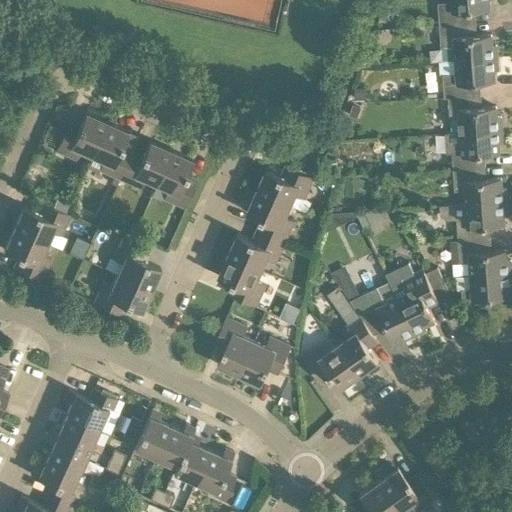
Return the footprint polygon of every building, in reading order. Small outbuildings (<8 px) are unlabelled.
[(438,3),(439,26),(470,24),(469,12),(490,10),(489,0),(451,0),(452,2),(438,3)] [(455,48),(456,61),(497,58),(496,45),(492,45),(492,35),(470,36),(470,24),(439,26),(441,48),(455,48)] [(381,64),(377,56),(371,51),(364,65),(381,64)] [(444,98),(474,96),(473,83),(495,82),(494,71),(498,71),(497,58),(456,61),(442,62),(444,98)] [(367,99),(366,88),(354,89),(355,100),(367,99)] [(475,108),(474,96),(444,98),(444,99),(448,98),(450,120),(459,119),(460,132),(444,133),(444,134),(502,130),(501,117),(497,117),(497,107),(475,108)] [(357,116),(359,107),(350,104),(347,114),(357,116)] [(106,122),(85,113),(76,132),(66,128),(69,123),(68,122),(55,151),(76,160),(80,151),(91,156),(106,122)] [(119,152),(128,132),(106,122),(91,156),(102,161),(98,170),(119,179),(130,156),(119,152)] [(453,169),(479,168),(478,156),(500,154),(499,143),(503,143),(502,130),(444,134),(446,154),(452,153),(453,169)] [(171,151),(149,141),(140,161),(130,156),(119,179),(140,188),(144,180),(155,185),(171,151)] [(167,190),(163,199),(184,208),(196,180),(196,179),(193,184),(184,180),(192,160),(171,151),(155,185),(167,190)] [(286,178),(266,169),(257,191),(290,206),(295,195),(304,199),(314,178),(290,168),(286,178)] [(480,180),(479,168),(453,169),(455,192),(464,191),(465,204),(439,205),(439,206),(465,205),(507,202),(506,189),(502,189),(501,178),(480,180)] [(247,213),(267,221),(262,232),(285,242),(294,222),(285,218),(290,206),(257,191),(247,213)] [(458,241),(484,239),(483,227),(505,226),(504,215),(508,215),(507,202),(465,205),(439,206),(439,215),(445,220),(456,219),(458,241)] [(317,203),(312,214),(323,219),(327,208),(317,203)] [(22,207),(13,228),(47,244),(52,232),(61,236),(70,215),(47,205),(42,216),(22,207)] [(356,216),(355,213),(354,211),(327,213),(322,232),(356,216)] [(365,212),(355,213),(356,216),(361,227),(370,223),(365,212)] [(18,270),(35,277),(42,280),(51,259),(42,255),(47,244),(13,228),(3,250),(23,259),(18,270)] [(262,232),(257,242),(238,233),(228,255),(262,271),(267,259),(275,263),(285,242),(262,232)] [(151,290),(160,268),(140,259),(145,249),(122,239),(113,259),(122,263),(117,275),(151,290)] [(484,239),(458,241),(452,241),(453,264),(469,263),(470,276),(511,273),(511,261),(507,261),(507,250),(485,251),(484,239)] [(228,255),(218,277),(238,285),(233,297),(256,307),(265,286),(257,282),(262,271),(228,255)] [(435,322),(428,308),(440,303),(425,273),(422,267),(413,271),(409,262),(385,273),(391,285),(415,335),(427,330),(425,326),(435,322)] [(437,267),(425,273),(440,303),(452,297),(437,267)] [(511,276),(511,273),(470,276),(457,277),(457,291),(461,290),(462,301),(510,297),(509,287),(511,286),(511,276)] [(151,290),(117,275),(112,286),(107,284),(98,305),(126,318),(127,317),(117,312),(121,303),(141,311),(151,290)] [(361,317),(360,317),(373,335),(385,329),(392,342),(402,337),(404,341),(415,335),(391,285),(379,291),(377,287),(349,301),(361,317)] [(327,294),(333,303),(344,296),(337,286),(327,294)] [(373,335),(360,317),(342,330),(348,338),(337,345),(359,375),(378,362),(366,344),(375,337),(373,335)] [(243,336),(246,328),(226,319),(216,342),(226,346),(218,365),(240,374),(254,341),(243,336)] [(280,371),(292,346),(269,337),(266,346),(254,341),(240,374),(262,384),(270,365),(280,371)] [(303,358),(318,378),(327,371),(340,389),(359,375),(337,345),(328,352),(322,344),(303,358)] [(0,413),(9,394),(0,389),(0,385),(6,373),(0,370),(0,413)] [(116,400),(93,389),(92,388),(88,398),(72,391),(67,401),(72,403),(66,415),(98,429),(107,408),(112,410),(116,400)] [(155,458),(167,431),(169,426),(157,420),(159,416),(150,413),(152,409),(151,409),(133,448),(155,458)] [(464,429),(486,421),(482,412),(461,420),(464,429)] [(57,425),(53,433),(89,449),(98,429),(66,415),(60,426),(57,425)] [(173,473),(191,433),(192,431),(183,427),(181,431),(169,426),(167,431),(155,458),(175,467),(173,472),(173,473)] [(194,482),(209,450),(197,444),(198,441),(190,437),(195,428),(194,428),(192,431),(191,433),(173,473),(194,482)] [(79,471),(89,449),(53,433),(49,431),(49,432),(52,434),(48,442),(52,444),(47,456),(79,471)] [(128,432),(123,434),(120,439),(129,443),(130,444),(134,435),(133,434),(128,432)] [(444,456),(435,443),(424,451),(433,463),(444,456)] [(125,454),(124,454),(113,449),(108,459),(121,464),(125,454)] [(216,492),(214,496),(225,501),(236,477),(225,472),(234,452),(233,452),(231,455),(223,452),(221,455),(209,450),(194,482),(216,492)] [(30,473),(30,474),(51,485),(46,494),(69,504),(74,494),(70,492),(79,471),(47,456),(42,468),(38,466),(34,475),(30,473)] [(121,464),(108,459),(104,468),(116,474),(121,464)] [(377,481),(399,511),(409,504),(415,511),(433,498),(418,477),(408,484),(397,468),(377,481)] [(126,489),(132,477),(122,473),(116,485),(126,489)] [(459,492),(471,483),(466,477),(462,480),(458,475),(450,480),(459,492)] [(397,511),(399,511),(377,481),(358,495),(370,511),(397,511)] [(158,503),(163,491),(153,487),(148,499),(158,503)] [(163,491),(158,503),(168,508),(173,496),(163,491)] [(40,505),(21,495),(21,496),(24,498),(20,506),(23,508),(21,511),(65,511),(69,504),(46,494),(40,505)] [(130,508),(139,511),(142,511),(147,503),(135,498),(130,508)] [(100,511),(115,511),(118,507),(103,500),(98,511),(100,511)]
